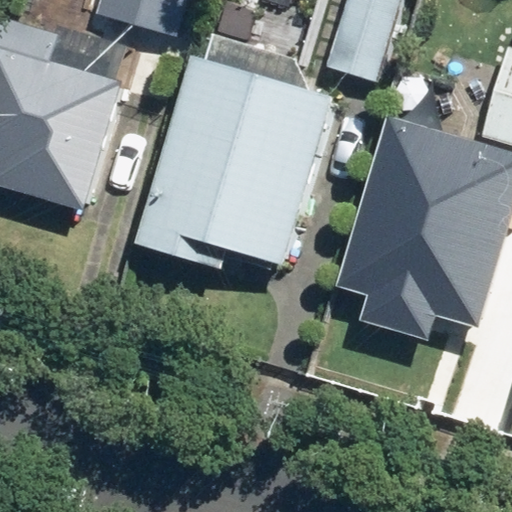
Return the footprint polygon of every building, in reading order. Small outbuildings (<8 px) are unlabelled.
[(183,41),(195,0),(105,0),(100,17),(183,41)] [(384,85),(409,0),(349,0),(329,69),(384,85)] [(59,61),(67,35),(7,17),(0,39),(0,165),(3,167),(0,175),(0,185),(91,213),(131,84),(59,61)] [(511,145),(511,54),(487,138),(511,145)] [(292,267),(343,100),(203,57),(145,247),(235,274),(242,252),(292,267)] [(489,330),(511,255),(511,153),(399,118),(346,288),(377,298),(369,323),(440,345),(449,318),(489,330)]
